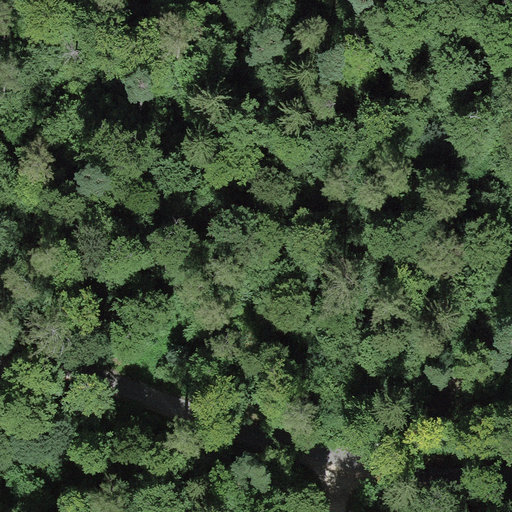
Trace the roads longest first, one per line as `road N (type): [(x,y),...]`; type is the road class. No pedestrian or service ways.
road 1 (track): [(0,363),(49,361),(100,372),(346,467)]
road 2 (track): [(346,467),(460,382),(511,288)]
road 3 (track): [(346,467),(511,473)]
